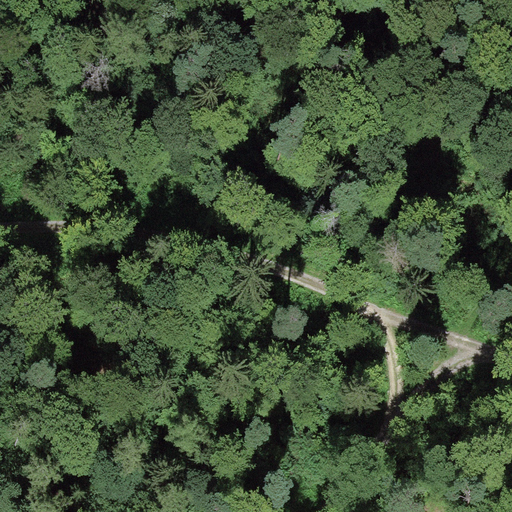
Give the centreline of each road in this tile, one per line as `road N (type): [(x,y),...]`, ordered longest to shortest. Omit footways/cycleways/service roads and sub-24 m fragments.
road 1 (track): [(0,230),(87,227),(211,248),(477,344)]
road 2 (track): [(321,511),(390,418),(477,344)]
